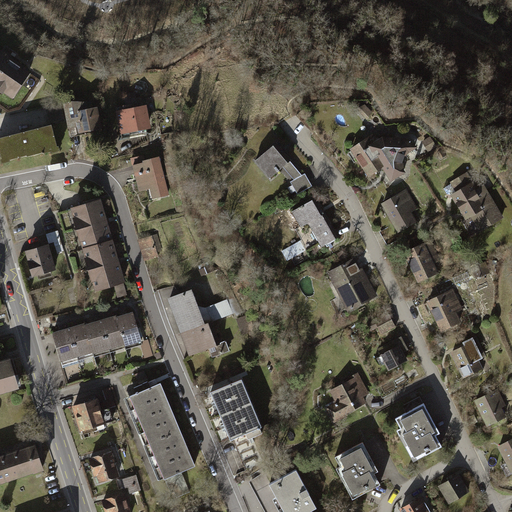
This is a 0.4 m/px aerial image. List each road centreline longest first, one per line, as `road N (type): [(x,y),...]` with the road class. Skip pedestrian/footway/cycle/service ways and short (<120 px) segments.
road 1 (residential): [(236,511),(115,191),(76,170),(0,184)]
road 2 (residential): [(469,451),(347,195),(288,123)]
road 3 (tertiary): [(84,511),(0,241)]
